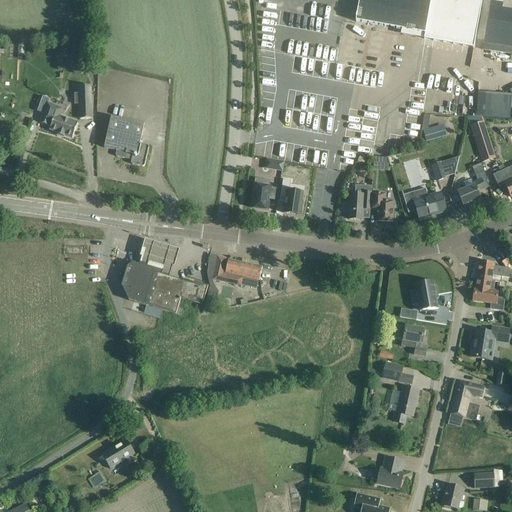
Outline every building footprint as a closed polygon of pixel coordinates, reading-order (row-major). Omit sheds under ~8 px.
[(359,0),(355,22),(425,34),(424,39),(474,48),(481,0),(359,0)] [(490,2),(482,50),(511,55),(510,57),(511,57),(511,10),(502,9),(503,3),(490,2)] [(67,57),(66,46),(55,47),(56,57),(67,57)] [(90,56),(80,56),(80,68),(90,68),(90,56)] [(470,95),(471,86),(461,85),(460,94),(470,95)] [(427,95),(438,98),(440,88),(429,86),(427,95)] [(91,118),(90,87),(79,87),(80,119),(91,118)] [(511,94),(478,92),(477,116),(510,119),(511,111),(511,110),(511,98),(511,94)] [(64,109),(47,103),(40,121),(52,125),(50,130),(72,138),(76,129),(78,123),(61,117),(64,109)] [(424,115),(422,131),(424,131),(429,129),(431,115),(424,115)] [(144,125),(111,117),(104,148),(116,151),(116,155),(115,155),(116,156),(116,157),(117,157),(123,159),(124,159),(125,158),(126,157),(132,158),(131,162),(131,163),(131,164),(132,164),(132,165),(133,165),(143,167),(144,167),(144,166),(145,166),(145,165),(149,148),(149,147),(148,146),(147,146),(140,144),(144,125)] [(483,119),(468,118),(470,126),(484,122),(483,119)] [(484,122),(470,126),(482,163),(495,159),(484,122)] [(429,129),(424,131),(427,142),(443,137),(439,126),(429,129)] [(267,161),(266,169),(282,171),(283,163),(267,161)] [(474,186),(457,193),(459,197),(463,206),(480,199),(477,192),(489,187),(482,163),(472,167),(478,181),(473,183),(474,186)] [(443,164),(431,167),(436,182),(448,179),(443,164)] [(511,166),(493,176),(496,182),(498,187),(504,185),(511,198),(511,197),(511,166)] [(304,187),(290,185),(292,175),(284,174),(281,192),(287,193),(284,208),(300,210),(302,195),(303,195),(304,189),(303,189),(304,187)] [(254,194),(251,209),(267,211),(270,196),(275,197),(276,189),(255,186),(255,187),(254,187),(253,193),(254,194)] [(402,192),(408,214),(409,213),(409,212),(416,210),(419,220),(431,216),(430,214),(445,210),(445,212),(446,212),(443,202),(440,194),(428,197),(426,189),(425,189),(426,192),(404,198),(402,192)] [(371,193),(363,193),(363,195),(349,194),(349,203),(350,204),(349,220),(362,221),(363,213),(370,214),(370,210),(371,193)] [(385,194),(371,193),(370,210),(377,210),(376,221),(392,223),(394,202),(385,201),(385,194)] [(367,221),(352,221),(352,232),(367,232),(367,221)] [(143,254),(140,265),(144,266),(152,269),(154,274),(169,279),(174,263),(176,263),(181,247),(146,236),(141,253),(143,254)] [(229,259),(217,257),(212,280),(241,286),(242,279),(245,280),(245,278),(259,281),(262,267),(229,260),(229,259)] [(477,280),(491,281),(492,277),(498,278),(498,276),(511,278),(511,263),(508,258),(502,262),(506,269),(493,267),(493,265),(479,263),(477,280)] [(147,306),(162,311),(176,315),(176,314),(178,309),(181,297),(186,282),(185,282),(185,284),(169,279),(154,274),(152,280),(145,277),(142,272),(144,266),(140,265),(133,263),(128,267),(122,286),(129,301),(147,306)] [(152,269),(144,266),(142,272),(145,277),(152,280),(154,274),(152,269)] [(492,306),(493,308),(503,310),(505,298),(497,297),(497,291),(490,290),(491,281),(477,280),(476,289),(475,289),(473,301),(492,304),(492,306)] [(193,285),(186,282),(181,297),(189,300),(189,298),(203,302),(208,287),(194,282),(193,285)] [(433,283),(415,286),(420,311),(437,308),(435,296),(437,296),(437,295),(436,295),(436,293),(435,287),(437,287),(436,286),(434,287),(433,283)] [(214,285),(210,287),(202,314),(213,311),(219,292),(214,285)] [(160,319),(162,311),(147,306),(144,314),(160,319)] [(401,309),(400,318),(416,321),(416,320),(415,320),(417,312),(401,309)] [(404,328),(396,327),(394,339),(402,340),(404,328)] [(416,343),(414,355),(426,357),(427,350),(420,349),(421,344),(424,330),(423,330),(406,328),(404,341),(416,343)] [(509,330),(492,328),(491,334),(477,332),(475,342),(473,342),(471,357),(491,361),(491,360),(485,359),(487,351),(493,352),(494,341),(507,343),(509,330)] [(402,367),(386,363),(383,379),(411,385),(413,377),(401,374),(402,367)] [(376,371),(369,370),(367,379),(374,380),(376,371)] [(506,374),(498,372),(496,385),(504,387),(506,374)] [(457,381),(448,414),(458,417),(476,422),(480,406),(471,404),(473,396),(482,398),(484,388),(457,381)] [(418,391),(403,387),(397,413),(395,412),(393,422),(404,424),(406,416),(411,417),(413,404),(415,405),(418,391)] [(135,454),(126,440),(102,455),(110,469),(135,454)] [(403,462),(386,458),(383,470),(380,469),(377,484),(390,487),(400,489),(400,487),(401,486),(401,484),(402,482),(402,481),(401,480),(402,478),(399,477),(403,462)] [(107,482),(100,472),(88,480),(94,490),(107,482)] [(494,488),(494,474),(474,475),(474,489),(494,488)] [(444,507),(443,509),(450,510),(450,508),(451,508),(458,510),(460,502),(461,502),(462,499),(464,489),(448,485),(445,498),(444,497),(442,506),(444,507)] [(356,494),(353,508),(361,510),(360,511),(389,511),(390,509),(379,507),(376,506),(378,500),(380,501),(380,500),(356,494)] [(478,511),(486,511),(488,501),(479,500),(478,511)]
